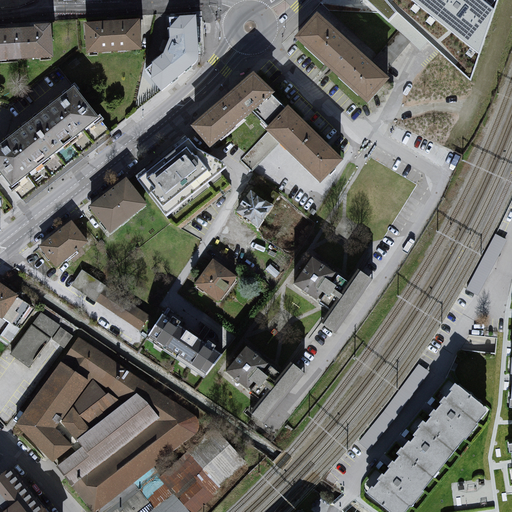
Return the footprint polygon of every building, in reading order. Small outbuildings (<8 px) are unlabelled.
[(362,0),(419,51),(428,43),(472,85),(503,0),(362,0)] [(318,16),(297,40),(365,103),(387,79),(318,16)] [(146,73),(162,93),(197,64),(200,56),(196,17),(169,19),(170,40),(165,55),(146,73)] [(144,22),(87,24),(88,43),(88,59),(145,56),(144,22)] [(53,27),(0,30),(0,65),(55,62),(53,27)] [(254,74),(196,127),(215,151),(254,118),(277,97),(254,74)] [(75,88),(0,145),(0,170),(22,199),(109,132),(76,90),(75,88)] [(254,118),(267,133),(290,111),(277,97),(254,118)] [(290,111),(267,133),(320,187),(343,165),(290,111)] [(197,151),(189,139),(136,179),(170,223),(233,174),(224,164),(197,151)] [(126,181),(91,208),(112,236),(147,209),(126,181)] [(273,209),(252,194),(237,215),(258,230),(273,209)] [(73,224),(41,247),(56,266),(87,244),(73,224)] [(509,242),(497,235),(467,291),(479,297),(509,242)] [(315,260),(295,289),(330,312),(332,314),(351,285),(349,283),(315,260)] [(234,277),(216,264),(211,271),(199,287),(220,303),(237,280),(234,277)] [(324,325),(338,334),(374,280),(360,271),(351,285),(332,314),(324,325)] [(105,287),(82,273),(73,288),(142,332),(152,317),(105,287)] [(0,285),(0,318),(17,330),(32,307),(0,285)] [(61,327),(41,313),(12,355),(31,369),(53,341),(65,349),(74,337),(61,327)] [(152,339),(210,379),(223,360),(166,320),(152,339)] [(57,466),(94,511),(98,511),(192,441),(199,432),(199,422),(190,414),(78,338),(14,426),(57,466)] [(245,349),(223,377),(261,407),(283,378),(280,376),(245,349)] [(420,365),(358,442),(369,451),(431,374),(420,365)] [(252,418),(265,427),(305,375),(292,366),(283,378),(261,407),(252,418)] [(401,511),(482,409),(450,385),(364,496),(384,511),(401,511)] [(197,511),(248,466),(214,428),(164,472),(160,468),(102,511),(197,511)] [(0,511),(43,511),(11,471),(0,478),(0,509),(1,511),(0,511)]
